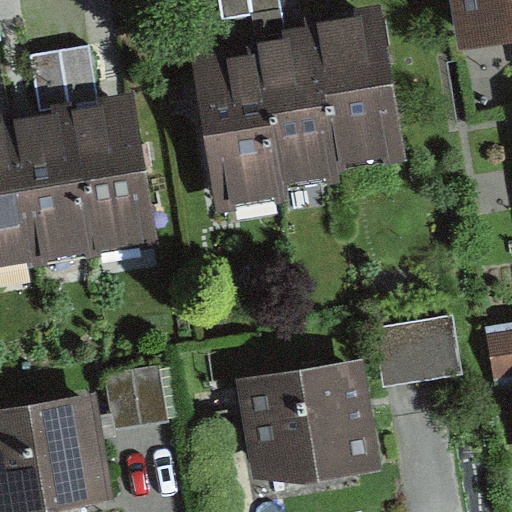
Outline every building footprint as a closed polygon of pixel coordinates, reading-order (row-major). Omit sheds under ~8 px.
[(511,0),(461,0),(466,33),(511,25),(511,0)] [(320,21),(321,33),(340,158),(397,149),(377,12),(320,21)] [(259,42),(261,52),(280,178),(342,169),(340,158),(321,33),(259,42)] [(261,52),(197,62),(218,200),(281,191),(280,178),(261,52)] [(128,101),(69,110),(90,245),(149,236),(128,101)] [(69,110),(13,118),(34,253),(90,245),(69,110)] [(13,118),(0,120),(0,258),(34,253),(13,118)] [(356,363),(245,384),(263,480),(374,460),(356,363)] [(85,399),(0,413),(0,503),(101,486),(85,399)]
